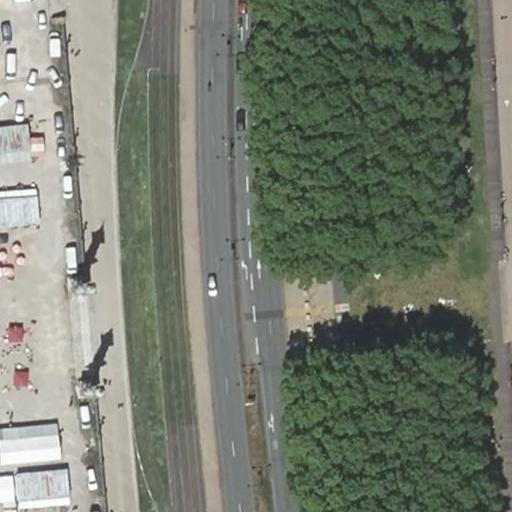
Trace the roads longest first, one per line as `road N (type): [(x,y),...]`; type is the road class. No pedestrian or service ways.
road 1 (secondary): [(292,511),(262,213),(264,0)]
road 2 (secondary): [(214,0),(214,209),(241,511)]
